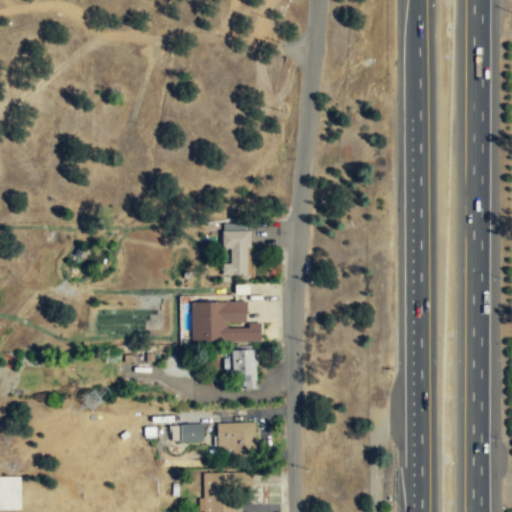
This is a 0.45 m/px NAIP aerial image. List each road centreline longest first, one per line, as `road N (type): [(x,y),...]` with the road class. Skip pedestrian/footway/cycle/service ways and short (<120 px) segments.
road 1 (residential): [(316,0),(294,280),(294,511)]
road 2 (motorway): [(415,0),(416,511)]
road 3 (motorway): [(476,511),(476,0)]
